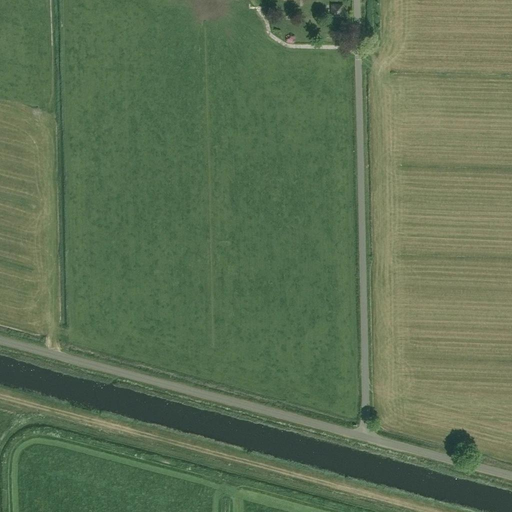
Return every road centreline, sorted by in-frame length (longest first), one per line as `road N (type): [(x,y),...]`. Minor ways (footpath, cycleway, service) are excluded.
road 1 (unclassified): [(511,476),(0,340)]
road 2 (track): [(436,511),(0,394)]
